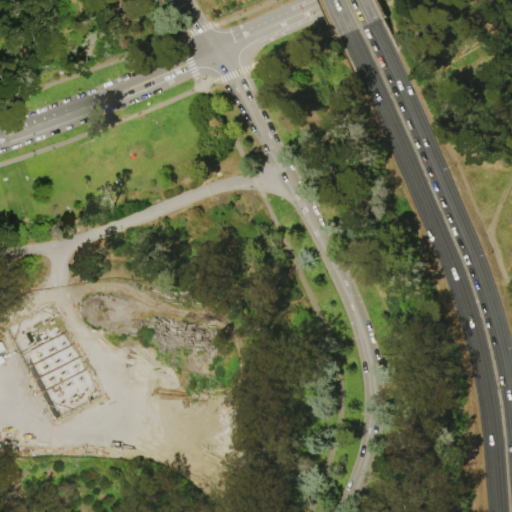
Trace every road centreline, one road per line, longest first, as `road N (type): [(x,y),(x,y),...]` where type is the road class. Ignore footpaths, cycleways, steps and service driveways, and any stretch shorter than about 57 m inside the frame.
road 1 (trunk): [(350,31),(468,317),(489,410),(497,511)]
road 2 (residential): [(288,180),(348,298),(370,372),(369,436),(343,511)]
road 3 (trunk): [(511,407),(485,290),(436,172)]
road 4 (tertiary): [(0,137),(215,51)]
road 5 (trunk): [(436,172),(371,22)]
road 6 (residential): [(215,51),(288,180)]
